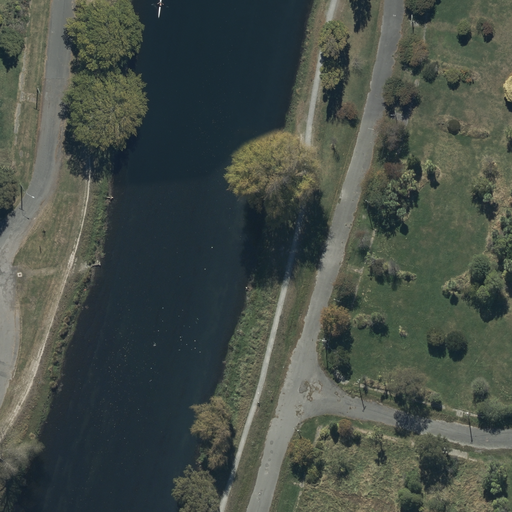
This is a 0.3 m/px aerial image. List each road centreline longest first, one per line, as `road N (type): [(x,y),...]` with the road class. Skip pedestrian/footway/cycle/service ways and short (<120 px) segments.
road 1 (track): [(390,0),(353,178),(258,511)]
road 2 (track): [(0,240),(25,218),(46,178),(64,0)]
road 3 (track): [(296,386),(475,440),(511,438)]
